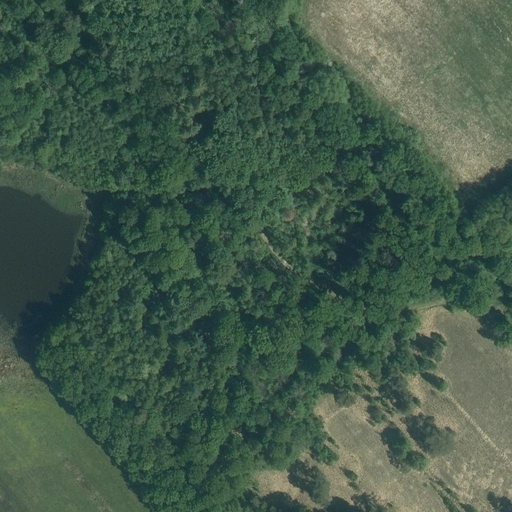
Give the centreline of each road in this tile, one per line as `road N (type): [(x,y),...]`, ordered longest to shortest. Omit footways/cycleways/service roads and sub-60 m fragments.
road 1 (track): [(250,220),(299,275),(364,313),(457,299),(482,310),(511,341)]
road 2 (track): [(250,220),(68,0)]
